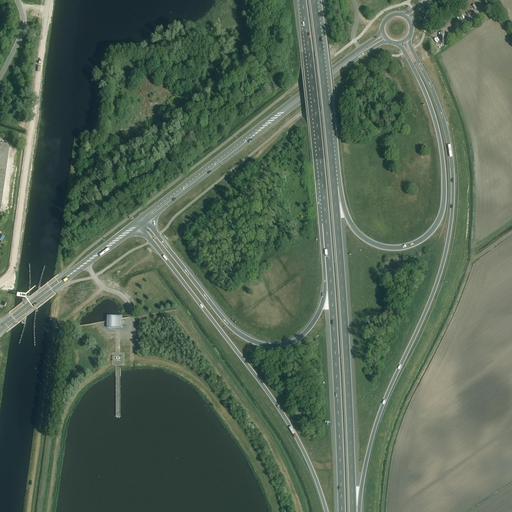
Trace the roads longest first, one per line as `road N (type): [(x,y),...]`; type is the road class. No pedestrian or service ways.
road 1 (motorway): [(356,511),(377,418),(425,312),(449,234),(448,138),(407,38)]
road 2 (motorway): [(399,43),(439,137),(440,217),(417,243),(383,247),(354,229),(333,185)]
road 3 (motorway): [(352,511),(333,185)]
road 4 (motorway): [(154,245),(282,415),(326,511)]
road 5 (motorway): [(326,222),(320,308),(304,332),(276,345),(226,322),(161,239)]
road 6 (motorway): [(326,222),(340,511)]
road 7 (unclassified): [(0,281),(12,266),(47,0)]
road 8 (secondary): [(185,189),(361,51)]
road 9 (motorway): [(302,0),(326,222)]
road 10 (track): [(29,511),(61,307)]
road 11 (motorway): [(333,185),(313,0)]
road 12 (secondary): [(0,327),(97,255)]
